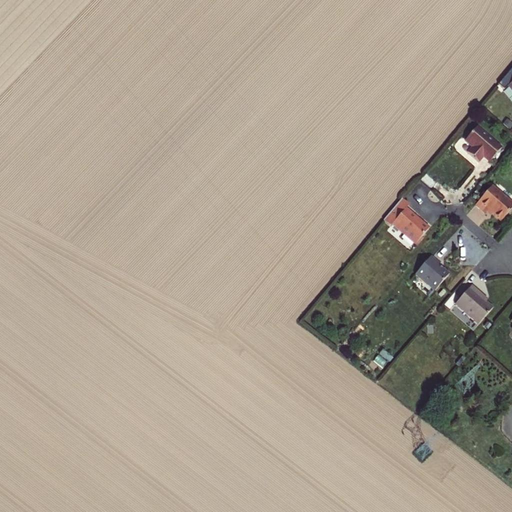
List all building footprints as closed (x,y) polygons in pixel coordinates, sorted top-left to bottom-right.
[(503,125),(509,130),(511,126),(511,125),(507,121),(503,125)] [(468,153),(478,162),(483,156),(485,154),(492,160),(501,149),(476,128),(465,141),(473,148),(468,153)] [(486,159),(490,162),(492,160),(485,154),(483,156),(486,159)] [(493,215),(501,222),(511,209),(511,204),(491,187),(475,205),(485,214),(488,211),(493,215)] [(409,205),(401,199),(383,221),(390,227),(392,225),(416,245),(429,229),(422,223),(406,209),(409,205)] [(415,275),(435,291),(449,275),(441,268),(439,265),(440,264),(431,257),(415,275)] [(472,286),(456,305),(479,325),(493,308),(486,302),(482,298),(483,296),(472,286)]
